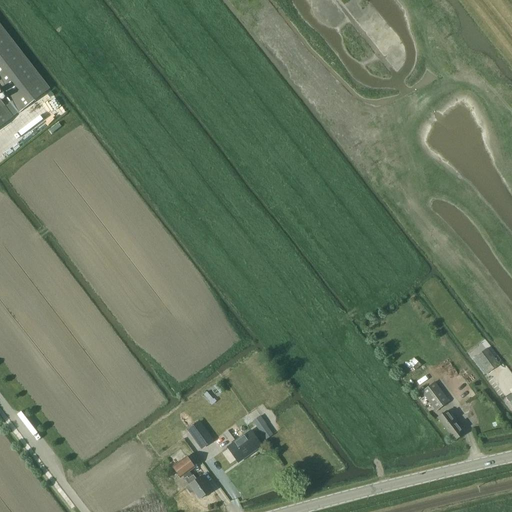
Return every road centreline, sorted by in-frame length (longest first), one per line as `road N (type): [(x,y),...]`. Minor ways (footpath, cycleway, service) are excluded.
road 1 (tertiary): [(307,511),(511,457)]
road 2 (unknown): [(0,411),(73,511)]
